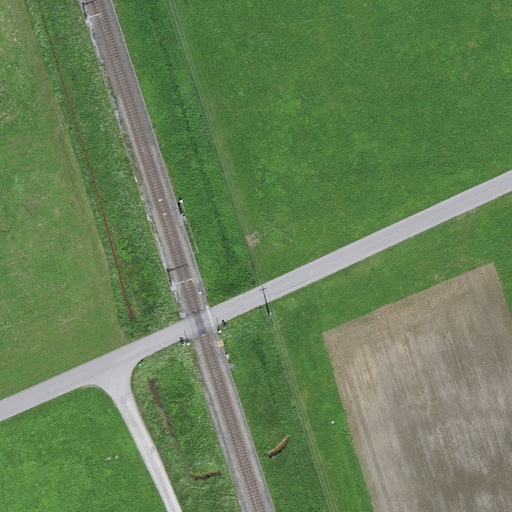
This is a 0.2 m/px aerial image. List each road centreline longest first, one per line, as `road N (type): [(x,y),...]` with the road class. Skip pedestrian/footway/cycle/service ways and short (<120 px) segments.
road 1 (unclassified): [(0,416),(511,180)]
road 2 (track): [(175,511),(111,368)]
